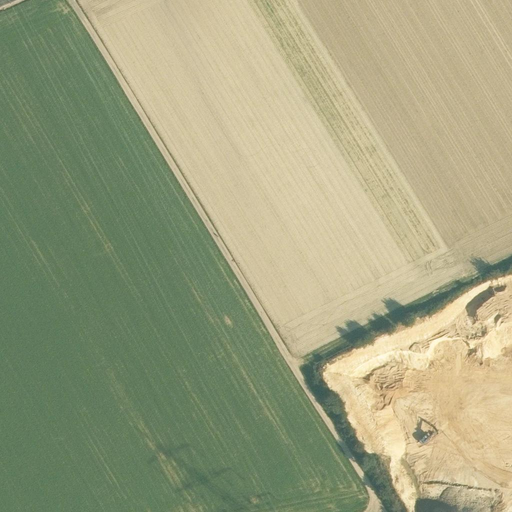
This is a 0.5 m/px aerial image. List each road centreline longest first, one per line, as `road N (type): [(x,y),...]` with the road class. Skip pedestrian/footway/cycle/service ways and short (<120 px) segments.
road 1 (track): [(383,511),(69,0)]
road 2 (track): [(511,257),(287,365)]
